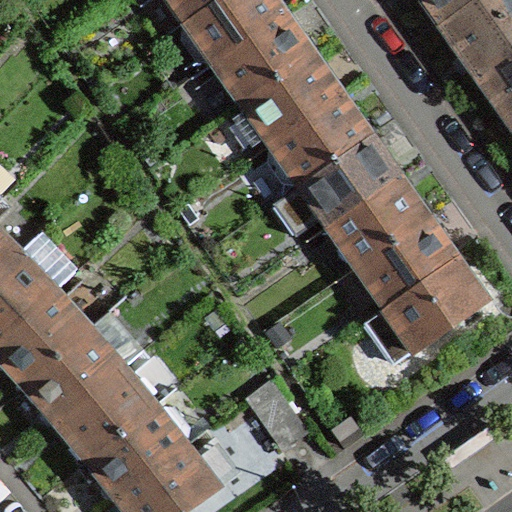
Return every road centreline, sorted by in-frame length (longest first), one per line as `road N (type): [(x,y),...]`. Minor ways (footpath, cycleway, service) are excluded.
road 1 (residential): [(347,0),(511,232)]
road 2 (residential): [(511,380),(328,511)]
